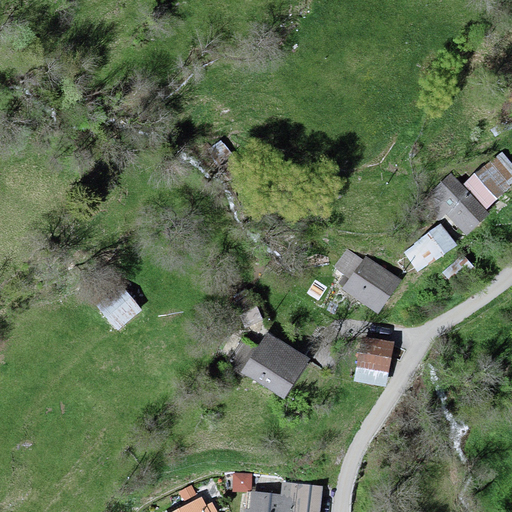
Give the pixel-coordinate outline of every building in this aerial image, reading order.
[(511,171),(502,158),(470,182),(487,205),(511,187),(511,171)] [(457,184),(432,204),(460,239),(485,219),(457,184)] [(414,274),(454,247),(439,225),(399,251),(414,274)] [(394,282),(366,261),(344,290),(373,311),(394,282)] [(264,332),(237,371),(272,395),(299,357),(264,332)] [(392,351),(362,343),(353,380),(383,387),(392,351)] [(277,499),(246,494),(242,511),(313,511),(317,491),(279,485),(277,499)] [(199,511),(195,503),(176,511),(199,511)]
